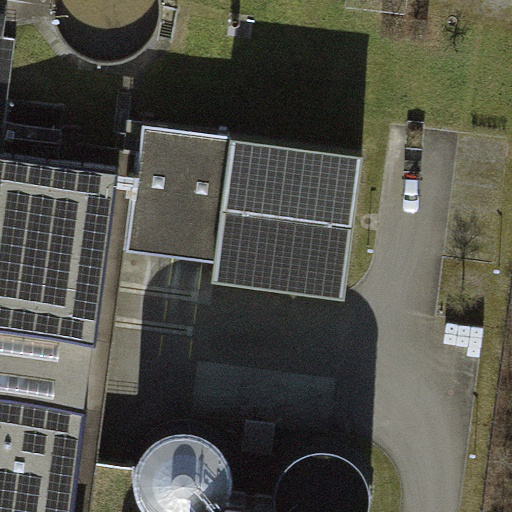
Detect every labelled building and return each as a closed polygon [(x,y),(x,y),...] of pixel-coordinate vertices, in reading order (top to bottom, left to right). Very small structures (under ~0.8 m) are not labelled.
[(222,136),(147,127),(131,257),(206,266),(222,136)] [(363,154),(233,136),(214,279),(344,296),(363,154)] [(74,511),(124,166),(0,148),(0,511),(74,511)] [(171,475),(175,491),(183,506),(190,511),(256,511),(263,506),(270,495),(275,478),(274,461),(268,445),(256,433),(242,424),(225,421),(208,423),(193,431),(181,443),(173,458),(171,475)] [(319,511),(398,511),(400,510),(405,495),(405,480),(399,465),(390,454),(377,445),(362,442),(346,444),(332,450),(321,461),(314,474),(312,489),(315,505),(319,511)]
